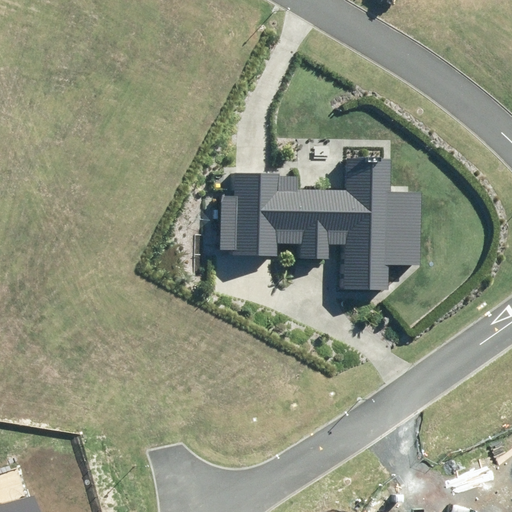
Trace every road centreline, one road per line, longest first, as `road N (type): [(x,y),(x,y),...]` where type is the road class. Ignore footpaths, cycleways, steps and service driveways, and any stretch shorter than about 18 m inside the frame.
road 1 (residential): [(263,495),(511,325)]
road 2 (residential): [(295,0),(511,147)]
road 3 (residential): [(263,495),(216,500),(192,494),(173,477),(176,511)]
